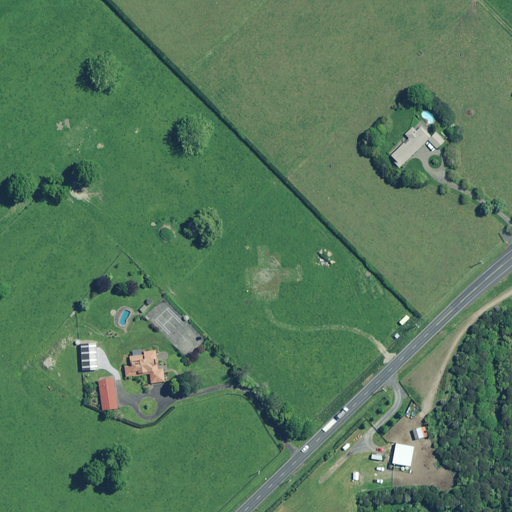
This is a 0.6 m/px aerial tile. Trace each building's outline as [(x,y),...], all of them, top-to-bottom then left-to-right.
[(431,137),(422,127),(417,131),(413,127),(405,134),(410,140),(405,144),(404,143),(391,155),(395,159),(393,161),(399,167),(428,140),(436,149),(444,142),(436,133),(431,137)] [(144,355),(130,357),(131,365),(129,366),(125,366),(126,377),(139,375),(150,373),(151,383),(164,382),(163,367),(158,368),(157,359),(156,351),(144,352),(144,355)] [(118,408),(114,379),(98,381),(102,410),(118,408)] [(429,436),(426,427),(413,429),(415,439),(429,436)] [(414,447),(396,444),(392,463),(410,466),(414,447)] [(425,460),(422,447),(417,448),(420,461),(425,460)]
